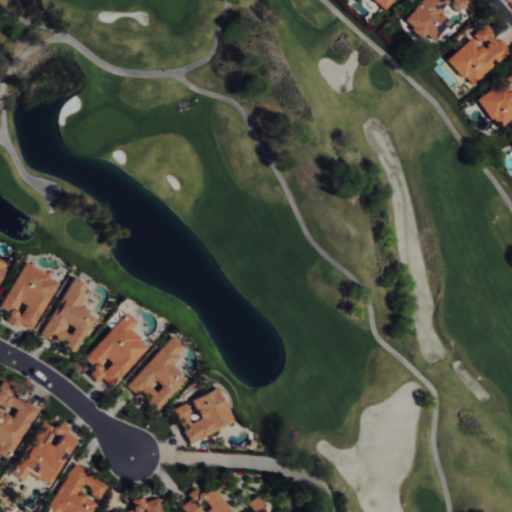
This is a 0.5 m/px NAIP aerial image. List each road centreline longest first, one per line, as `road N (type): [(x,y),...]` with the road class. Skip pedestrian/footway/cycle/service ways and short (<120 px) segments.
road 1 (residential): [(330,511),(310,481),(272,468),(129,451)]
road 2 (residential): [(0,352),(61,390),(129,451)]
